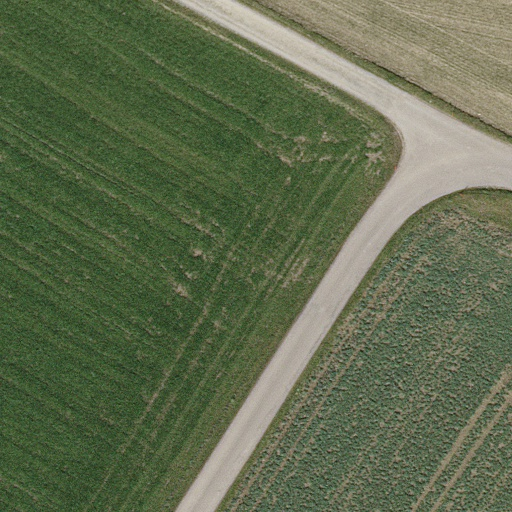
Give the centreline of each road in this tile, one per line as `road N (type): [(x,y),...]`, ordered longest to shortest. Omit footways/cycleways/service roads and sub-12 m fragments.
road 1 (unclassified): [(202,511),(454,128),(511,157)]
road 2 (track): [(454,128),(232,0)]
